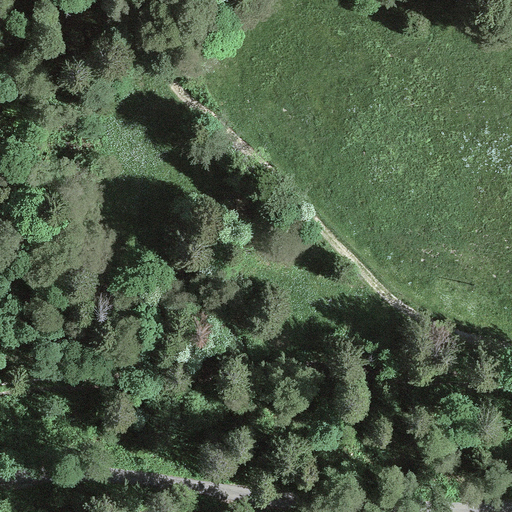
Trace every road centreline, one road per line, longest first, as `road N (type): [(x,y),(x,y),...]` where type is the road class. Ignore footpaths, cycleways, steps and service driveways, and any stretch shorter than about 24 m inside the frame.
road 1 (track): [(138,0),(210,117),(269,167),(366,277),(397,306),(511,354)]
road 2 (track): [(0,393),(245,372),(511,380)]
road 3 (unclassified): [(0,478),(121,478),(408,511)]
